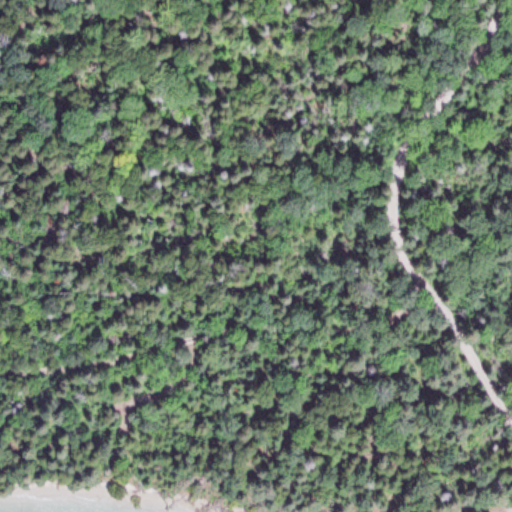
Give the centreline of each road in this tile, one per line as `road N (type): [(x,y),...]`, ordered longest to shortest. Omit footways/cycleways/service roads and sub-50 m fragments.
road 1 (residential): [(511,429),(394,238),(395,183),(405,159),(487,52),(507,0)]
road 2 (residential): [(434,302),(355,342),(246,334),(55,372),(0,372)]
